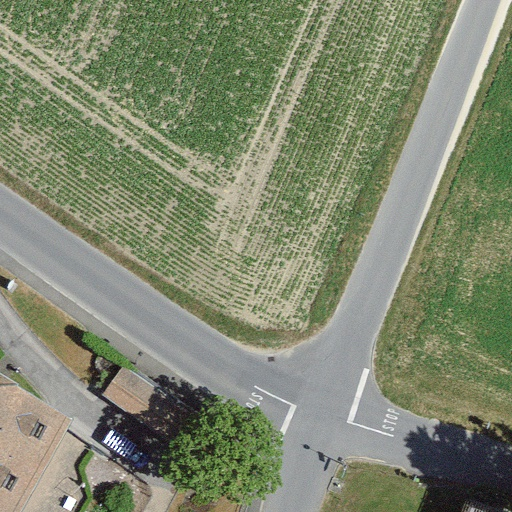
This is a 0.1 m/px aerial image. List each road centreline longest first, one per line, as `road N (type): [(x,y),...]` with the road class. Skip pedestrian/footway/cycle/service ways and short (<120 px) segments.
road 1 (unclassified): [(482,0),(320,427)]
road 2 (residential): [(320,427),(0,213)]
road 3 (residential): [(511,479),(320,427)]
